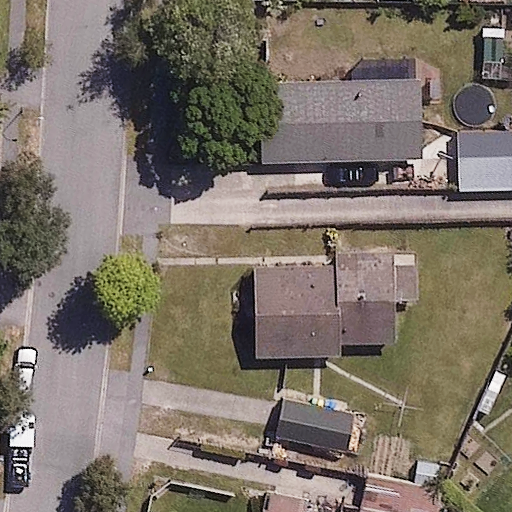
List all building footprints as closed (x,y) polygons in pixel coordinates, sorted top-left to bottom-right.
[(425,73),(282,78),(285,154),(427,149),(425,73)] [(511,145),(443,147),(444,185),(511,183),(511,145)] [(418,255),(261,259),(264,347),(342,344),(341,334),(400,332),(399,292),(419,291),(418,255)] [(356,408),(289,390),(279,430),(346,447),(356,408)] [(315,463),(282,455),(267,511),(319,511),(304,508),(315,463)] [(440,511),(446,487),(373,472),(366,503),(405,511),(440,511)]
